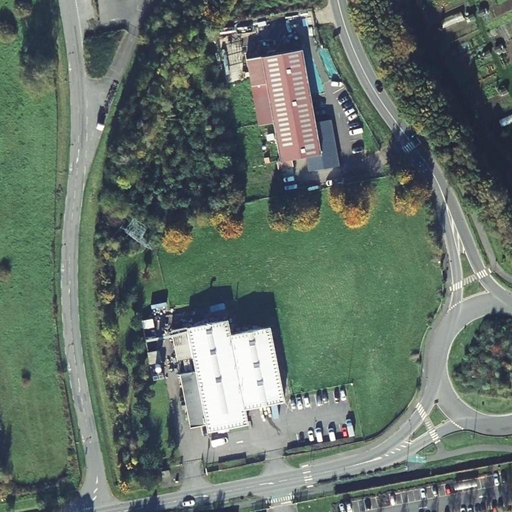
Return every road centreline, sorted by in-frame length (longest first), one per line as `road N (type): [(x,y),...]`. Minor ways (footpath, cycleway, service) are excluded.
road 1 (secondary): [(393,451),(350,467),(120,511)]
road 2 (secondary): [(454,228),(428,166),(371,86),(337,0)]
road 3 (unknown): [(76,190),(118,72),(156,0)]
